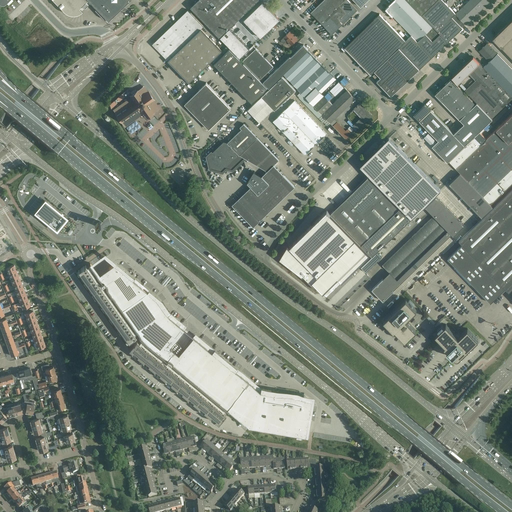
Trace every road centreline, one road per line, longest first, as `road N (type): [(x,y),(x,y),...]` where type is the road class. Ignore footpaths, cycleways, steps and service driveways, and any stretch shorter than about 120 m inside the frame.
road 1 (primary): [(511,507),(17,98)]
road 2 (primary): [(11,106),(501,511)]
road 3 (tertiary): [(24,149),(202,286),(415,467)]
road 4 (tertiary): [(452,427),(276,292),(84,121)]
road 5 (unclassified): [(261,259),(219,214),(166,100),(121,47)]
road 6 (unclassified): [(433,391),(359,334),(353,319),(323,309),(261,259)]
road 7 (unclassified): [(261,259),(391,116)]
road 8 (unknown): [(205,389),(129,323),(88,260)]
road 9 (unclassified): [(391,116),(511,0)]
